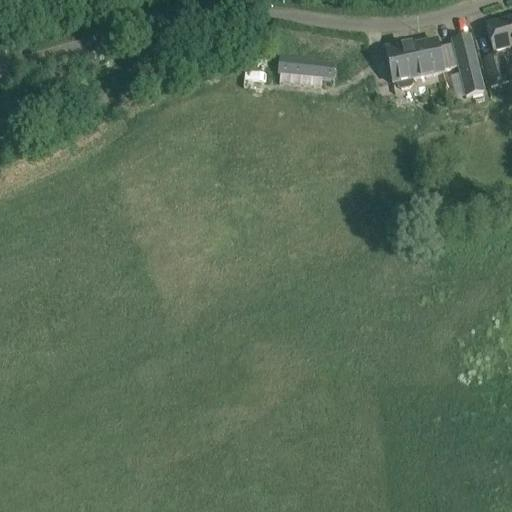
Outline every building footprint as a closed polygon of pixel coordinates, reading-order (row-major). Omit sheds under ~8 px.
[(511,19),(486,27),(493,53),(511,47),(511,19)] [(458,77),(463,98),(463,100),(483,96),(469,39),(450,43),(458,77)] [(402,47),(385,50),(391,83),(396,82),(397,89),(402,92),(411,90),(414,85),(412,78),(442,72),(436,43),(402,50),(402,47)] [(491,89),(508,84),(501,57),(483,62),(491,89)] [(279,59),(278,75),(278,76),(332,81),(334,64),(279,59)]
